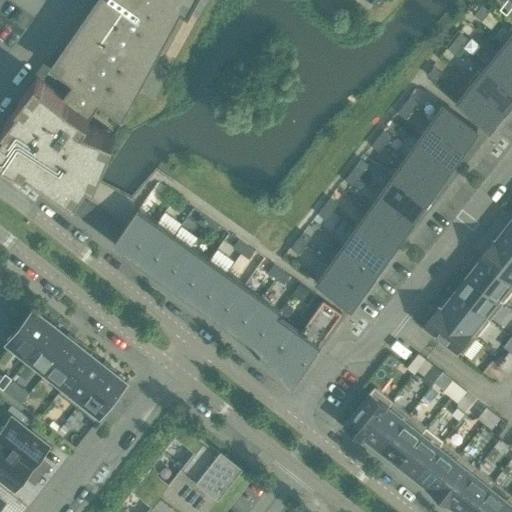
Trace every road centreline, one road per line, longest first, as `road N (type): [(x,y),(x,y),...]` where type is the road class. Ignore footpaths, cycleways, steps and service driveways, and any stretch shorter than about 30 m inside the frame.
road 1 (residential): [(511,165),(297,420)]
road 2 (residential): [(197,343),(0,188)]
road 3 (residential): [(0,235),(173,370)]
road 4 (residential): [(173,370),(52,511)]
road 5 (residential): [(173,370),(297,470)]
road 6 (residential): [(412,511),(297,420)]
road 7 (residential): [(297,420),(197,343)]
